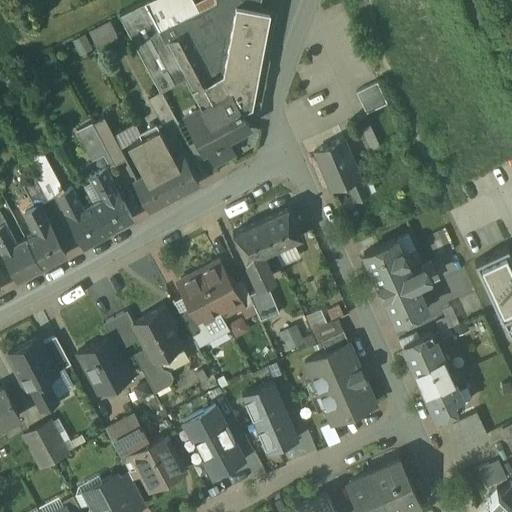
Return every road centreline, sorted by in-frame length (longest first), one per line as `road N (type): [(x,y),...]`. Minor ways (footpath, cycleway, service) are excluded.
road 1 (residential): [(294,149),(0,307)]
road 2 (residential): [(294,149),(414,412)]
road 3 (residential): [(414,412),(226,511)]
road 4 (residential): [(307,0),(283,93),(294,149)]
